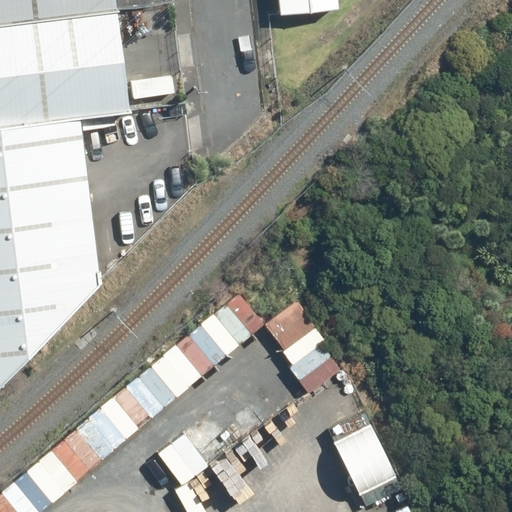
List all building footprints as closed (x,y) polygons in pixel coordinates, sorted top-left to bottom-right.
[(0,0),(0,17),(113,5),(112,0),(0,0)] [(277,0),(279,13),(336,5),(335,0),(277,0)] [(113,5),(0,17),(0,121),(75,112),(126,106),(113,5)] [(75,112),(0,121),(0,377),(99,280),(75,112)] [(0,511),(38,511),(262,324),(236,293),(0,492),(0,511)] [(285,370),(305,395),(340,368),(311,331),(317,326),(297,300),(262,327),(281,351),(277,355),(287,368),(285,370)]
